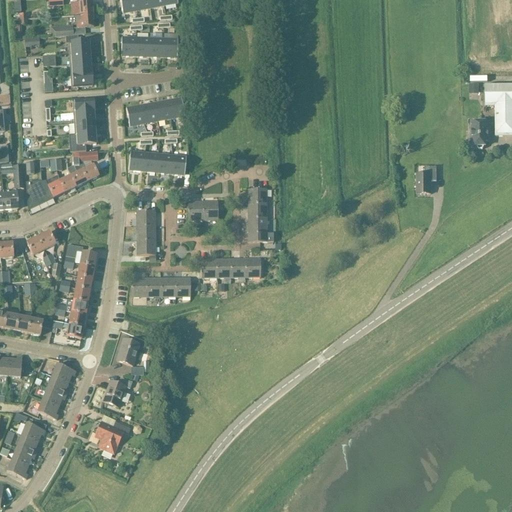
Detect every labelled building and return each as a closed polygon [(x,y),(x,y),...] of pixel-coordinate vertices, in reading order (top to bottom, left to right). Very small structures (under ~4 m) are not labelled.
[(119,0),(122,15),(136,13),(133,0),(119,0)] [(133,0),(136,13),(150,10),(148,0),(133,0)] [(164,8),(162,0),(148,0),(150,10),(164,8)] [(91,3),(71,4),(72,17),(80,16),(92,15),(91,3)] [(93,28),(92,15),(80,16),(80,22),(76,23),(76,29),(93,28)] [(27,26),(27,20),(15,21),(13,21),(12,21),(14,41),(20,41),(19,27),(27,26)] [(59,38),(73,37),(72,30),(51,31),(51,40),(59,39),(59,38)] [(69,56),(89,54),(89,43),(78,44),(78,38),(65,39),(66,45),(68,45),(69,56)] [(121,58),(135,58),(135,39),(121,39),(121,58)] [(135,39),(135,58),(149,59),(149,40),(135,39)] [(149,40),(149,59),(163,59),(163,40),(149,40)] [(177,41),(163,40),(163,59),(177,60),(177,41)] [(69,56),(69,67),(90,65),(89,54),(69,56)] [(60,56),(44,57),(45,68),(61,67),(60,56)] [(90,65),(69,67),(70,78),(91,77),(90,65)] [(91,77),(70,78),(71,89),(92,88),(91,77)] [(479,85),(477,85),(469,85),(469,95),(479,95),(479,85)] [(511,86),(485,87),(485,108),(495,108),(495,138),(511,137),(511,86)] [(181,100),(167,102),(170,121),(184,119),(181,100)] [(72,103),(73,114),(94,113),(93,102),(72,103)] [(167,102),(153,105),(157,124),(170,121),(167,102)] [(157,124),(153,105),(139,107),(143,126),(157,124)] [(143,126),(139,107),(126,110),(129,129),(143,126)] [(94,113),(73,114),(73,125),(94,124),(94,113)] [(74,136),(95,135),(94,124),(73,125),(74,136)] [(482,151),(484,148),(485,148),(485,144),(489,144),(489,124),(470,124),(470,148),(477,148),(479,151),(482,151)] [(96,146),(95,135),(74,136),(75,147),(73,147),(73,154),(86,153),(85,147),(96,146)] [(142,173),(144,154),(130,153),(128,172),(142,173)] [(81,172),(87,184),(99,178),(93,166),(86,169),(83,164),(84,163),(95,162),(95,154),(78,156),(79,166),(79,167),(81,172)] [(156,175),(158,156),(144,154),(142,173),(156,175)] [(76,189),(87,184),(81,172),(79,167),(79,166),(78,156),(72,156),(73,167),(76,174),(70,177),(76,189)] [(156,175),(170,176),(172,157),(158,156),(156,175)] [(172,157),(170,176),(184,177),(186,158),(172,157)] [(34,176),(33,164),(25,164),(26,176),(34,176)] [(14,191),(23,190),(22,168),(12,168),(14,191)] [(430,183),(436,183),(436,169),(424,169),(424,176),(416,176),(416,196),(430,196),(430,183)] [(68,178),(59,182),(59,183),(65,194),(76,189),(70,177),(68,172),(64,174),(65,176),(67,175),(68,178)] [(59,182),(57,177),(51,180),(46,182),(45,182),(48,188),(53,200),(65,194),(59,183),(59,182)] [(48,188),(45,182),(26,184),(28,212),(53,200),(48,188)] [(247,209),(266,209),(266,191),(247,192),(247,209)] [(8,192),(2,193),(4,212),(17,211),(16,196),(16,192),(8,192)] [(202,223),(202,205),(187,205),(187,224),(202,223)] [(202,205),(202,223),(217,223),(217,205),(202,205)] [(248,227),(266,226),(266,209),(247,209),(248,227)] [(136,228),(155,228),(154,214),(136,214),(136,228)] [(266,235),(266,226),(248,227),(248,244),(266,244),(273,244),(273,235),(266,235)] [(136,228),(137,243),(155,243),(155,228),(136,228)] [(49,233),(38,238),(44,252),(48,250),(55,247),(49,233)] [(38,238),(26,243),(33,257),(40,254),(44,252),(38,238)] [(155,243),(137,243),(137,258),(155,257),(155,243)] [(12,245),(0,245),(0,254),(0,261),(13,260),(12,245)] [(66,254),(65,258),(64,263),(74,265),(74,260),(75,260),(78,249),(67,247),(66,254)] [(80,266),(95,269),(97,257),(82,254),(80,266)] [(51,266),(53,265),(56,264),(52,255),(47,257),(51,266)] [(47,257),(42,260),(46,269),(51,266),(47,257)] [(259,261),(244,262),(244,281),(259,281),(259,261)] [(202,281),(216,281),(216,262),(201,262),(202,281)] [(216,262),(216,281),(230,281),(230,262),(216,262)] [(230,262),(230,281),(244,281),(244,262),(230,262)] [(61,266),(53,265),(51,277),(58,279),(61,266)] [(80,266),(77,278),(92,281),(95,269),(80,266)] [(92,281),(77,278),(75,290),(90,293),(92,281)] [(160,282),(160,300),(175,300),(174,281),(160,282)] [(189,281),(174,281),(175,300),(189,299),(189,281)] [(131,300),(146,300),(146,282),(131,282),(131,300)] [(146,282),(146,300),(160,300),(160,282),(146,282)] [(73,302),(88,305),(90,293),(75,290),(73,302)] [(71,314),(86,317),(88,305),(73,302),(67,301),(66,307),(65,313),(71,314)] [(68,326),(84,329),(86,317),(71,314),(68,326)] [(6,315),(3,330),(15,333),(18,318),(6,315)] [(27,335),(30,320),(18,318),(15,333),(27,335)] [(42,323),(30,320),(27,335),(39,338),(42,323)] [(53,323),(51,333),(56,334),(57,330),(62,331),(63,325),(53,323)] [(81,341),(84,329),(68,326),(66,338),(81,341)] [(123,341),(121,346),(116,362),(132,368),(139,347),(123,341)] [(8,361),(6,378),(20,379),(21,359),(16,359),(16,362),(8,361)] [(143,377),(143,374),(149,374),(149,363),(143,363),(143,369),(130,369),(130,377),(143,377)] [(51,378),(68,384),(71,376),(74,378),(76,373),(56,365),(51,378)] [(47,390),(66,397),(68,393),(65,392),(68,384),(51,378),(47,390)] [(118,409),(125,389),(130,391),(132,384),(121,379),(118,386),(110,383),(102,404),(118,409)] [(47,390),(42,402),(58,408),(61,401),(64,402),(66,397),(47,390)] [(58,408),(42,402),(37,414),(57,422),(58,417),(55,416),(58,408)] [(28,420),(16,415),(15,419),(26,424),(28,420)] [(113,430),(101,425),(95,439),(102,442),(99,450),(113,456),(123,434),(128,436),(130,431),(115,424),(113,430)] [(21,437),(37,444),(41,436),(44,437),(45,433),(26,425),(21,437)] [(9,432),(6,438),(12,440),(15,435),(9,432)] [(21,437),(17,449),(36,457),(37,453),(34,451),(37,444),(21,437)] [(36,457),(17,449),(12,461),(28,468),(31,460),(34,461),(36,457)] [(0,453),(0,455),(7,459),(9,453),(2,450),(0,453)] [(25,475),(28,468),(12,461),(7,473),(26,481),(28,476),(25,475)]
